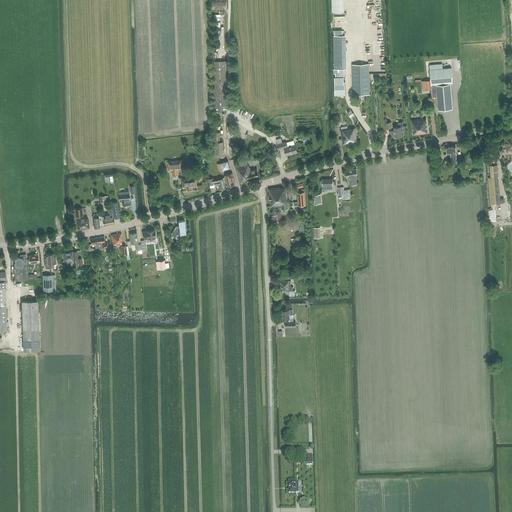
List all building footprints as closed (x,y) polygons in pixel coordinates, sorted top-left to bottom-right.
[(331,0),(332,12),(344,12),(343,0),(331,0)] [(346,69),(346,35),(344,35),(344,31),(342,31),(342,30),(334,30),(335,36),(334,36),(334,69),(335,69),(335,76),(344,76),(344,69),(346,69)] [(214,116),(215,116),(215,120),(221,119),(221,116),(222,116),(222,111),(226,111),(226,106),(227,106),(226,61),(213,61),(214,116)] [(369,64),(359,64),(352,64),(353,95),(370,94),(369,64)] [(443,68),(429,69),(432,98),(437,97),(438,110),(452,109),(450,84),(453,84),(452,67),(443,68)] [(344,77),(334,77),(335,95),(344,95),(344,77)] [(426,119),(416,120),(411,120),(413,135),(425,133),(425,132),(428,132),(426,119)] [(403,127),(403,122),(398,123),(399,127),(394,127),(394,131),(393,131),(394,138),(399,137),(399,136),(402,135),(401,127),(403,127)] [(343,144),(350,143),(348,128),(345,129),(341,130),(343,144)] [(348,128),(350,143),(358,142),(355,128),(351,129),(351,128),(348,128)] [(212,157),(224,156),(223,142),(220,141),(220,132),(213,132),(213,142),(211,142),(212,157)] [(511,136),(503,138),(505,152),(508,152),(508,150),(511,149),(511,136)] [(297,152),(295,144),(288,146),(286,141),(277,144),(279,150),(285,148),(287,155),(297,152)] [(447,156),(447,154),(451,154),(452,163),(457,163),(456,153),(456,146),(446,146),(447,154),(445,154),(445,157),(447,156)] [(239,183),(259,177),(257,169),(251,170),(250,168),(249,168),(247,160),(240,162),(239,158),(236,158),(232,160),(239,183)] [(171,168),(172,175),(177,175),(176,167),(182,167),(181,160),(167,161),(168,165),(168,168),(171,168)] [(223,170),(230,168),(228,160),(220,163),(223,170)] [(490,165),(491,177),(488,177),(490,205),(492,207),(494,208),(496,208),(497,208),(499,206),(500,204),(499,198),(501,198),(499,181),(498,181),(498,177),(499,177),(498,165),(490,165)] [(347,177),(348,180),(349,180),(350,185),(353,184),(357,183),(355,175),(357,175),(356,169),(346,171),(347,177)] [(228,186),(235,184),(233,176),(226,178),(228,186)] [(186,186),(186,188),(191,188),(191,187),(197,186),(196,178),(182,179),(183,187),(186,186)] [(221,178),(220,179),(215,179),(216,185),(219,185),(219,190),(225,189),(224,181),(224,178),(221,179),(221,178)] [(327,189),(327,185),(333,185),(333,179),(322,179),(322,182),(322,185),(323,185),(323,190),(327,189)] [(269,189),(271,207),(281,205),(282,210),(288,209),(286,188),(281,188),(281,187),(269,189)] [(344,187),(341,187),(342,197),(344,197),(344,198),(351,197),(350,189),(344,190),(344,187)] [(306,205),(304,188),(297,189),(297,192),(298,206),(306,205)] [(119,192),(119,194),(120,202),(123,201),(123,206),(130,205),(130,200),(129,191),(119,192)] [(120,217),(117,202),(111,203),(112,208),(107,209),(108,215),(108,216),(102,217),(104,225),(115,223),(114,218),(120,217)] [(77,230),(90,228),(89,220),(88,220),(87,217),(83,217),(82,209),(75,210),(76,218),(77,230)] [(186,234),(184,220),(178,221),(179,225),(180,225),(181,226),(176,226),(174,230),(173,229),(172,233),(176,235),(175,237),(179,239),(181,236),(180,235),(180,234),(186,234)] [(146,250),(145,242),(149,241),(150,241),(151,240),(152,241),(154,240),(155,240),(155,239),(155,238),(155,237),(156,237),(155,230),(143,232),(144,240),(141,241),(141,244),(142,250),(146,250)] [(121,241),(122,241),(121,233),(111,235),(113,245),(122,244),(121,241)] [(138,245),(137,243),(138,242),(137,233),(130,234),(131,240),(130,240),(130,241),(127,241),(128,247),(132,247),(131,244),(135,243),(136,251),(139,250),(141,250),(140,244),(138,245)] [(102,249),(109,248),(111,247),(110,241),(105,242),(104,237),(91,239),(92,244),(95,243),(96,249),(102,248),(102,249)] [(39,262),(38,256),(38,255),(38,252),(34,252),(34,251),(29,251),(29,256),(30,263),(31,262),(31,263),(35,263),(35,262),(39,262)] [(78,259),(77,251),(73,251),(63,253),(64,261),(67,260),(67,263),(70,262),(70,260),(74,260),(75,266),(78,266),(77,259),(78,259)] [(45,259),(45,261),(45,268),(46,269),(51,268),(51,264),(56,263),(56,257),(54,257),(53,253),(47,254),(48,255),(46,255),(46,258),(45,258),(45,259)] [(27,279),(27,266),(26,260),(27,259),(26,254),(20,255),(20,256),(14,257),(15,280),(27,279)] [(43,275),(43,291),(53,291),(52,281),(52,275),(43,275)] [(291,281),(281,281),(281,292),(289,292),(289,296),(295,296),(295,291),(293,291),(293,287),(291,287),(291,281)] [(22,301),(23,330),(23,351),(40,350),(38,300),(22,301)] [(282,320),(289,319),(289,322),(285,322),(285,327),(296,327),(296,322),(293,322),(293,315),(292,315),(292,310),(282,310),(282,320)] [(302,494),(302,482),(289,482),(289,494),(302,494)]
